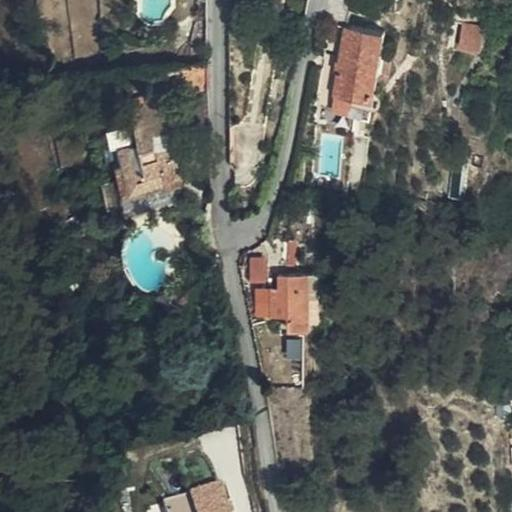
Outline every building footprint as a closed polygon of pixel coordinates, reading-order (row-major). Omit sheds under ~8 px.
[(361,0),(346,0),(343,5),(354,12),(361,0)] [(275,15),(268,14),(264,30),(271,32),(275,15)] [(478,15),(473,39),(489,42),(493,19),(478,15)] [(353,96),(392,102),(402,36),(362,29),(353,96)] [(489,42),(473,39),(469,59),(486,63),(489,42)] [(201,123),(196,102),(155,111),(172,182),(205,174),(193,125),(201,123)] [(270,249),(251,250),(252,277),(271,276),(270,249)] [(324,310),(326,262),(298,262),(298,274),(298,284),(288,284),(288,302),(310,303),(310,309),(324,310)] [(333,263),(326,262),(324,310),(333,310),(333,263)] [(298,284),(298,274),(288,274),(288,284),(298,284)] [(232,511),(225,483),(165,499),(168,511),(232,511)]
